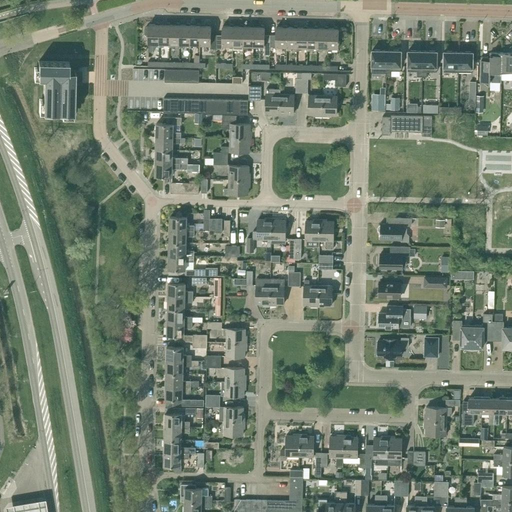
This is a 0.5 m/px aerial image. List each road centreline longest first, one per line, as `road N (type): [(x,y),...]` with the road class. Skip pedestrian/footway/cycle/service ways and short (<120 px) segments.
road 1 (secondary): [(90,511),(35,232)]
road 2 (secondary): [(5,241),(54,511)]
road 3 (residential): [(146,475),(151,201)]
road 4 (residential): [(151,201),(99,131),(97,19)]
road 5 (tertiary): [(362,7),(163,2)]
road 6 (residential): [(262,416),(410,418),(411,378)]
road 7 (residential): [(262,416),(264,326),(355,328)]
road 8 (residential): [(146,475),(259,478),(262,416)]
road 9 (residential): [(267,203),(268,133),(360,135)]
road 10 (tertiary): [(511,11),(379,7)]
road 11 (residential): [(360,135),(362,7)]
road 12 (residential): [(355,328),(357,205)]
